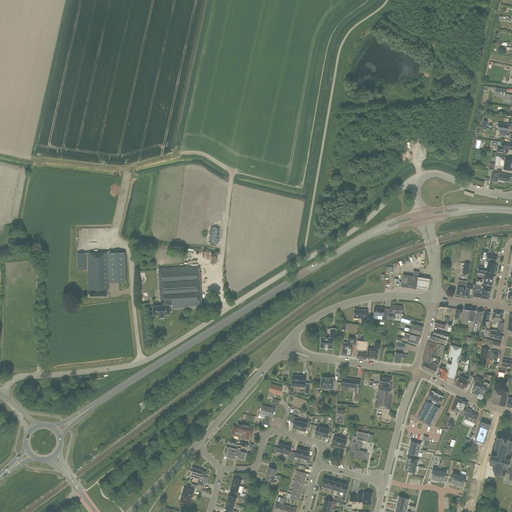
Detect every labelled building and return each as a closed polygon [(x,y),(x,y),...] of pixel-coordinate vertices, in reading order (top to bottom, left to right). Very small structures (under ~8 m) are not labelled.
[(511,120),(509,120),(508,123),(498,122),(497,129),(507,131),(507,128),(511,129),(511,120)] [(511,143),(497,141),(497,146),(497,151),(508,153),(508,149),(511,149),(511,143)] [(504,166),(503,169),(511,170),(511,159),(505,159),(506,157),(499,156),(498,165),(504,166)] [(511,175),(492,172),(491,181),(497,182),(497,181),(504,182),(504,181),(510,182),(511,176),(511,175)] [(486,261),(486,260),(496,262),(497,256),(488,254),(488,251),(483,250),(482,255),(481,260),(486,261)] [(87,254),(88,294),(90,294),(90,296),(107,296),(107,289),(109,289),(109,282),(126,282),(125,252),(77,252),(77,270),(86,269),(86,254),(87,254)] [(486,271),(494,273),(496,264),(488,262),(487,268),(479,266),(478,272),(486,274),(486,271)] [(165,314),(170,314),(170,305),(172,305),(172,309),(202,307),(199,265),(159,268),(161,305),(153,306),(153,315),(159,314),(159,317),(165,317),(165,314)] [(415,284),(415,285),(417,286),(418,281),(418,280),(419,275),(419,272),(413,271),(413,276),(403,274),(402,284),(401,286),(408,287),(408,283),(415,284)] [(481,283),(492,285),(493,276),(484,274),(484,278),(483,278),(481,279),(477,278),(476,285),(481,286),(481,283)] [(430,277),(419,275),(418,280),(418,281),(417,286),(428,287),(430,277)] [(456,294),(465,295),(467,281),(458,280),(456,294)] [(482,293),(480,292),(481,286),(475,285),(473,296),(489,299),(491,289),(483,287),(482,293)] [(386,314),(386,320),(392,320),(392,316),(395,316),(395,313),(402,314),(402,306),(390,305),(389,312),(390,312),(389,314),(386,314)] [(444,306),(440,306),(439,307),(436,318),(444,320),(445,317),(446,316),(444,316),(445,313),(449,313),(450,307),(448,307),(444,306)] [(373,318),(386,320),(386,314),(384,314),(384,308),(374,307),(373,318)] [(456,308),(455,315),(454,316),(453,324),(455,325),(455,323),(456,323),(457,320),(456,320),(457,317),(461,318),(463,309),(462,309),(461,308),(460,308),(459,309),(456,308)] [(354,309),(354,318),(365,318),(364,325),(370,326),(371,317),(367,317),(367,310),(354,309)] [(464,309),(461,322),(467,324),(468,320),(470,309),(464,309)] [(477,310),(474,326),(473,330),(477,331),(478,322),(481,323),(483,311),(477,310)] [(489,321),(490,312),(484,311),(483,320),(482,320),(481,326),(485,326),(486,321),(489,321)] [(503,313),(493,312),(491,323),(496,324),(496,322),(498,322),(497,328),(496,328),(496,329),(503,330),(504,322),(502,322),(503,313)] [(451,326),(452,323),(436,319),(434,325),(445,328),(445,325),(451,326)] [(404,330),(421,334),(423,326),(412,323),(411,328),(405,327),(404,330)] [(320,347),(332,348),(333,337),(335,338),(336,328),(331,328),(330,337),(321,337),(320,347)] [(503,333),(502,332),(490,329),(488,335),(490,336),(490,337),(501,339),(503,333)] [(449,339),(450,334),(434,330),(433,334),(446,338),(449,339)] [(410,334),(406,333),(404,337),(405,337),(404,339),(408,340),(418,343),(420,337),(410,334)] [(446,338),(431,334),(429,340),(438,342),(439,340),(445,342),(446,338)] [(367,358),(368,348),(369,341),(361,340),(361,335),(357,335),(356,348),(358,349),(357,358),(366,359),(367,358)] [(356,345),(357,337),(349,336),(348,336),(347,342),(343,341),(343,344),(342,354),(351,355),(352,345),(356,345)] [(491,347),(499,349),(501,342),(487,339),(486,344),(491,345),(491,347)] [(422,368),(435,374),(439,365),(433,362),(432,364),(437,343),(428,341),(422,360),(424,361),(422,368)] [(374,349),(368,348),(367,358),(368,359),(370,359),(371,358),(377,359),(378,349),(380,348),(381,343),(375,342),(374,349)] [(454,379),(457,367),(462,347),(451,344),(445,367),(441,365),(439,370),(442,371),(439,376),(440,376),(440,377),(442,378),(446,380),(448,376),(454,379)] [(489,348),(482,347),(480,356),(487,358),(489,348)] [(497,361),(499,351),(491,350),(490,353),(489,352),(486,364),(489,364),(490,360),(497,361)] [(402,353),(396,352),(394,361),(400,362),(401,357),(407,358),(407,354),(402,353)] [(503,359),(501,365),(511,367),(511,363),(511,359),(511,360),(503,359)] [(509,372),(506,372),(507,367),(502,366),(501,369),(502,370),(502,372),(499,371),(497,380),(497,381),(502,382),(504,376),(508,377),(509,372)] [(456,386),(459,387),(464,377),(460,375),(462,372),(458,370),(457,372),(457,373),(456,376),(457,377),(454,381),(457,383),(456,384),(457,385),(456,386)] [(464,377),(459,387),(462,388),(462,387),(463,388),(464,386),(466,388),(468,383),(470,384),(470,383),(473,375),(471,373),(468,379),(464,377)] [(292,379),(291,386),(305,387),(306,374),(302,374),(302,376),(292,375),(292,379)] [(482,386),(481,385),(484,380),(476,376),(474,382),(475,383),(473,387),(474,387),(472,392),(477,395),(478,397),(481,398),(482,397),(484,394),(485,394),(488,388),(489,385),(489,383),(485,382),(484,382),(482,386)] [(333,390),(336,391),(337,381),(333,381),(334,377),(321,377),(321,388),(333,388),(333,390)] [(360,388),(359,388),(360,380),(342,377),(341,386),(355,388),(355,392),(355,393),(359,393),(360,388)] [(375,407),(384,408),(390,409),(392,394),(391,394),(391,390),(391,384),(390,384),(391,378),(380,377),(377,393),(376,398),(377,398),(377,402),(376,402),(375,407)] [(271,383),(269,391),(268,396),(272,397),(273,392),(280,394),(282,386),(271,383)] [(505,405),(507,397),(508,392),(505,391),(505,387),(503,386),(502,390),(499,404),(505,406),(505,405)] [(499,390),(494,389),(492,402),(492,403),(495,403),(498,404),(501,394),(499,393),(499,390)] [(418,418),(417,418),(418,418),(424,422),(431,425),(434,419),(437,413),(440,408),(438,406),(439,404),(443,397),(432,390),(432,391),(428,398),(427,401),(426,401),(424,406),(421,412),(418,418)] [(461,399),(460,400),(456,398),(450,411),(457,413),(458,412),(460,409),(464,412),(466,408),(465,407),(468,403),(461,399)] [(270,416),(273,417),(275,408),(262,405),(260,413),(265,415),(264,418),(263,418),(262,423),(268,424),(270,416)] [(464,419),(475,423),(478,415),(471,412),(472,410),(468,408),(465,414),(466,414),(464,419)] [(343,423),(343,419),(344,410),(337,409),(336,423),(343,423)] [(251,422),(253,416),(245,413),(243,419),(251,422)] [(299,429),(301,421),(298,420),(299,418),(296,417),(293,416),(293,414),(290,413),(288,419),(291,420),(291,422),(294,423),(293,427),(299,429)] [(301,421),(299,429),(305,430),(306,426),(309,427),(311,421),(308,420),(307,423),(301,421)] [(321,435),(323,427),(319,426),(320,422),(318,421),(317,425),(314,425),(313,429),(316,430),(315,433),(321,435)] [(491,424),(481,421),(475,439),(485,442),(491,424)] [(250,433),(252,434),(254,428),(248,426),(239,423),(238,426),(233,425),(231,434),(239,436),(238,438),(243,439),(243,438),(249,439),(250,433)] [(328,429),(323,427),(321,435),(327,437),(329,429),(330,429),(331,425),(329,424),(328,429)] [(337,431),(335,431),(335,432),(332,432),(330,439),(333,440),(332,444),(338,445),(340,437),(336,436),(337,431)] [(361,440),(371,442),(372,435),(369,434),(357,431),(356,437),(353,436),(350,451),(355,452),(354,457),(362,459),(365,459),(367,452),(359,450),(360,447),(361,447),(362,444),(361,443),(361,440)] [(340,437),(338,445),(344,447),(346,439),(347,439),(348,435),(346,434),(345,438),(340,437)] [(509,473),(509,470),(508,469),(509,465),(508,465),(510,459),(511,459),(511,458),(510,458),(511,448),(511,441),(509,440),(510,438),(507,438),(507,437),(506,437),(504,436),(504,437),(501,436),(501,438),(496,437),(492,453),(491,453),(489,462),(491,462),(490,464),(491,465),(495,466),(494,469),(494,473),(495,473),(499,474),(501,472),(502,473),(502,474),(503,476),(505,475),(506,473),(508,474),(509,473)] [(447,447),(454,449),(457,440),(453,439),(451,444),(448,443),(447,447)] [(411,440),(409,447),(420,450),(421,443),(414,442),(414,441),(411,440)] [(283,452),(285,445),(279,443),(277,447),(274,446),(273,452),(276,453),(277,450),(283,452)] [(291,446),(285,445),(283,452),(289,454),(288,457),(291,457),(293,451),(290,451),(291,446)] [(237,447),(237,449),(227,446),(225,453),(228,454),(227,457),(234,459),(236,454),(239,455),(238,458),(245,460),(247,452),(240,450),(241,448),(237,447)] [(409,447),(407,454),(411,455),(411,454),(418,456),(420,450),(409,447)] [(301,457),(303,450),(297,448),(296,452),(293,451),(291,457),(294,458),(295,456),(301,457)] [(309,451),(303,450),(301,457),(307,459),(306,462),(309,463),(311,456),(308,456),(309,451)] [(408,457),(406,464),(417,466),(418,460),(412,458),(408,457)] [(406,464),(405,470),(410,472),(410,471),(415,472),(415,473),(417,466),(406,464)] [(267,473),(275,475),(276,472),(276,469),(279,469),(279,470),(280,466),(274,465),(273,468),(269,466),(267,473)] [(192,471),(191,476),(199,478),(198,482),(198,481),(197,485),(196,487),(202,489),(203,487),(204,483),(203,483),(205,476),(206,471),(201,470),(201,469),(192,466),(191,470),(192,471)] [(432,474),(431,479),(438,480),(439,470),(433,469),(432,474)] [(289,493),(288,497),(301,500),(308,472),(298,470),(292,494),(289,493)] [(439,470),(438,480),(444,481),(445,476),(446,471),(439,470)] [(452,477),(450,483),(456,485),(460,475),(453,472),(453,473),(452,477)] [(273,481),(275,475),(267,473),(265,479),(270,480),(269,483),(275,485),(276,482),(273,481)] [(232,483),(240,485),(241,482),(242,479),(244,480),(245,477),(239,475),(238,478),(234,477),(232,483)] [(460,475),(456,485),(463,487),(464,481),(466,477),(460,475)] [(327,491),(328,487),(327,487),(329,479),(323,478),(321,485),(326,487),(325,491),(327,491)] [(327,487),(328,487),(332,488),(331,493),(333,493),(334,489),(333,489),(336,481),(329,479),(327,487)] [(339,495),(340,491),(342,483),(336,481),(333,489),(334,489),(338,490),(337,494),(339,495)] [(234,494),(240,495),(241,492),(238,491),(240,486),(240,485),(232,483),(230,489),(235,491),(234,494)] [(340,491),(344,492),(343,496),(345,497),(347,492),(346,492),(348,485),(342,483),(340,491)] [(191,497),(192,497),(194,490),(184,487),(180,501),(189,504),(191,497)] [(371,504),(372,492),(363,492),(363,493),(358,493),(358,495),(350,494),(349,501),(362,502),(362,503),(371,504)] [(239,498),(240,495),(234,494),(233,496),(228,495),(227,501),(235,504),(236,498),(239,498)] [(399,496),(397,502),(408,505),(409,498),(403,497),(399,496)] [(324,499),(321,511),(330,511),(333,500),(324,499)] [(235,504),(227,501),(225,507),(229,509),(228,511),(229,511),(235,511),(236,511),(233,510),(235,504)] [(278,502),(275,511),(276,511),(296,511),(298,507),(278,502)] [(397,502),(396,509),(406,511),(408,505),(397,502)]
